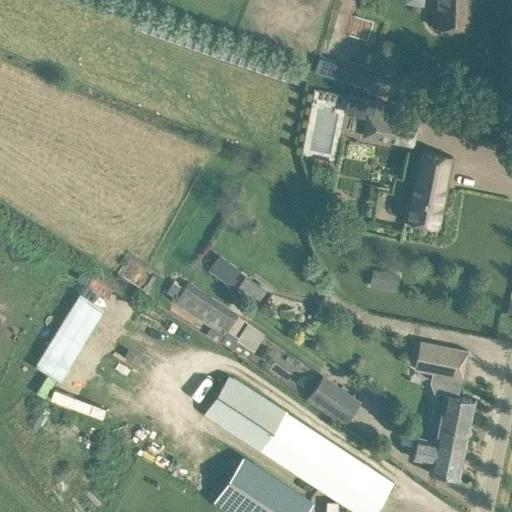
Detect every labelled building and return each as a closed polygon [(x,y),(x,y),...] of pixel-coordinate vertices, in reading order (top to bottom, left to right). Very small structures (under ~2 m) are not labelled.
[(433,0),(432,24),(468,27),(470,0),(433,0)] [(364,135),(412,144),(415,124),(368,115),(364,135)] [(452,156),(419,149),(409,199),(407,199),(403,219),(439,226),(452,156)] [(369,285),(396,291),(400,273),(373,267),(369,285)] [(240,277),(233,287),(254,302),(261,292),(240,277)] [(210,326),(207,331),(249,358),(265,334),(248,323),(238,337),(228,330),(238,316),(189,283),(176,303),(210,326)] [(80,292),(36,364),(61,379),(105,308),(80,292)] [(468,350),(420,340),(415,368),(433,372),(461,378),(462,378),(468,350)] [(435,438),(435,441),(464,447),(474,399),(457,396),(461,378),(433,372),(431,381),(435,391),(445,393),(435,438)] [(205,411),(356,511),(373,511),(393,482),(229,374),(205,411)] [(361,402),(321,377),(309,395),(350,420),(361,402)] [(435,441),(435,438),(418,435),(413,458),(431,462),(429,472),(458,478),(464,447),(435,441)] [(244,454),(213,500),(230,511),(305,511),(313,500),(244,454)] [(337,511),(338,501),(326,501),(325,511),(337,511)]
